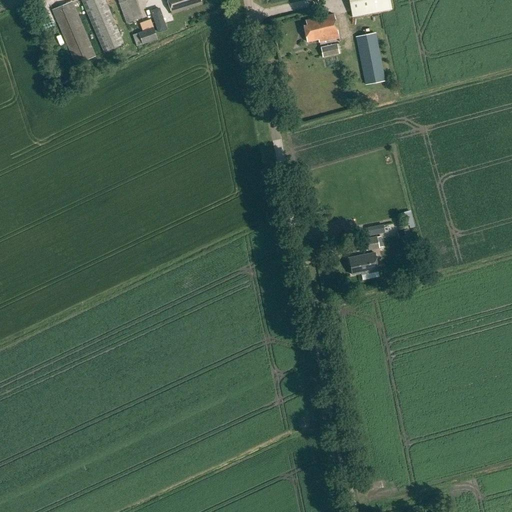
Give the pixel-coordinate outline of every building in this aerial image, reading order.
[(123,45),(104,0),(74,0),(52,10),(76,65),(95,57),(74,5),(83,1),(104,53),(123,45)] [(135,0),(116,0),(126,25),(142,19),(135,0)] [(166,0),(171,14),(202,4),(200,0),(166,0)] [(348,0),(352,17),(391,9),(389,0),(348,0)] [(166,30),(159,9),(151,11),(158,32),(166,30)] [(318,40),(319,42),(339,38),(334,14),(305,21),(306,25),(303,26),(307,42),(318,40)] [(143,31),(133,35),(137,46),(157,39),(150,20),(140,24),(143,31)] [(375,34),(356,37),(366,85),(384,81),(375,34)] [(320,48),(322,57),(339,53),(337,44),(320,48)] [(364,240),(367,250),(379,248),(376,237),(364,240)] [(378,271),(375,253),(348,258),(352,275),(361,273),(361,274),(378,271)]
